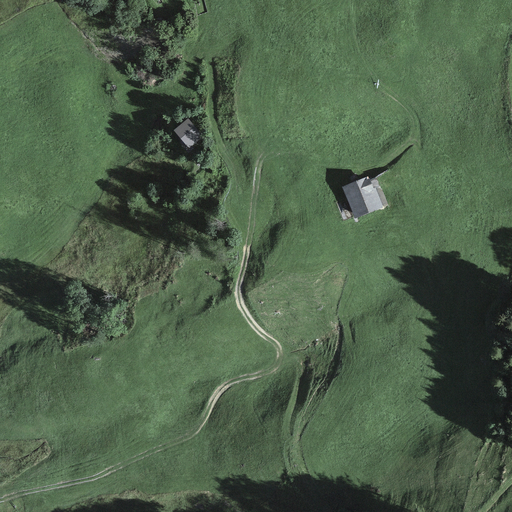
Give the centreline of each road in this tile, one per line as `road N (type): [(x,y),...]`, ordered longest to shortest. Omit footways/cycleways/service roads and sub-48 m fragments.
road 1 (track): [(0,499),(99,476),(196,432),(221,390),(277,360),(238,290),(259,159),(308,148),(346,174),(366,173),(417,131),(367,63),(343,0)]
road 2 (track): [(468,511),(499,410),(492,339),(463,235),(418,186),(414,137)]
